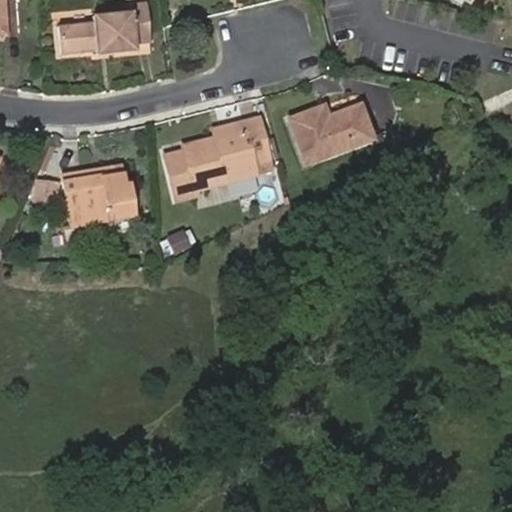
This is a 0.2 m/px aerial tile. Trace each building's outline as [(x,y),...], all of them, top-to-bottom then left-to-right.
[(107,44),(108,49),(129,47),(128,41),(145,39),(140,0),(123,0),(124,7),(85,9),(86,17),(51,20),(53,48),(89,45),(107,44)] [(323,100),(289,115),(307,159),(373,129),(360,98),(327,112),(323,100)] [(235,127),(209,135),(176,144),(177,148),(159,152),(171,195),(191,190),(189,186),(247,171),(245,161),(261,157),(250,115),(233,119),(235,127)] [(207,126),(209,135),(235,127),(233,119),(207,126)] [(91,171),(114,169),(113,165),(72,172),(73,179),(92,177),(91,171)] [(116,183),(114,169),(91,171),(92,177),(73,179),(72,172),(51,175),(59,224),(129,213),(124,182),(116,183)] [(166,225),(169,240),(184,236),(180,222),(166,225)]
